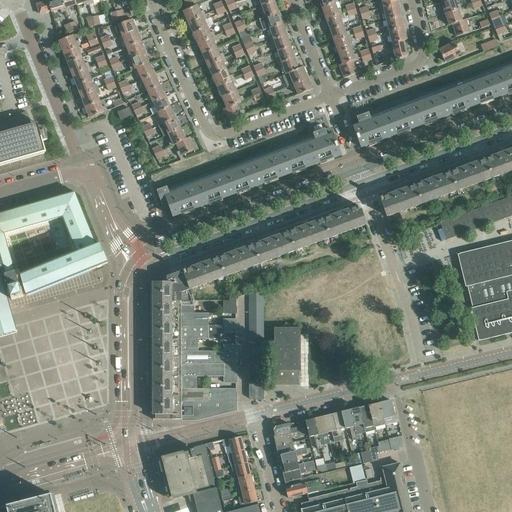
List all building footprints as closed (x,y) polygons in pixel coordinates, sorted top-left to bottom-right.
[(51,12),(60,9),(61,13),(66,12),(62,0),(47,0),(48,1),(51,10),(51,12)] [(69,7),(76,5),(74,0),(62,0),(66,12),(71,10),(69,7)] [(379,4),(380,9),(400,5),(400,4),(398,4),(397,0),(381,0),(382,3),(379,4)] [(448,0),(442,2),(445,13),(443,13),(444,14),(461,8),(460,4),(456,5),(454,0),(448,0)] [(39,14),(51,10),(48,1),(36,4),(39,14)] [(213,5),(215,10),(223,7),(221,1),(213,5)] [(261,13),(262,18),(280,12),(279,11),(278,12),(274,1),(262,6),(264,12),(261,13)] [(480,1),(472,4),(474,9),(482,6),(480,1)] [(227,6),(229,11),(237,8),(235,3),(227,6)] [(324,19),(325,19),(342,13),(340,8),(337,10),(334,3),(322,8),(326,18),(324,19)] [(187,23),(205,15),(203,10),(200,12),(197,5),(183,11),(188,22),(186,22),(187,23)] [(400,5),(380,9),(381,14),(385,13),(386,20),(401,16),(398,6),(400,5)] [(359,9),(360,14),(369,12),(367,6),(359,9)] [(223,7),(215,10),(217,15),(226,12),(223,7)] [(461,8),(444,14),(444,15),(445,14),(449,25),(452,24),(461,21),(459,14),(463,13),(461,8)] [(489,14),(491,19),(499,16),(497,11),(489,14)] [(267,22),(270,28),(282,24),(278,13),(280,13),(280,12),(262,18),(264,23),(267,22)] [(327,20),(330,30),(343,26),(340,19),(344,18),(342,13),(325,19),(325,20),(327,20)] [(188,23),(193,33),(207,27),(204,21),(207,19),(205,15),(187,23),(187,24),(188,23)] [(98,16),(92,17),(94,26),(105,23),(104,18),(99,19),(98,16)] [(384,27),(385,32),(405,28),(405,27),(403,27),(401,16),(386,20),(388,26),(384,27)] [(501,21),(499,16),(491,19),(493,24),(501,21)] [(117,33),(119,38),(138,30),(137,29),(136,30),(132,19),(118,25),(120,32),(117,33)] [(234,23),(236,28),(244,24),(242,19),(234,23)] [(452,24),(456,36),(469,32),(473,31),(471,26),(468,27),(465,19),(461,21),(452,24)] [(490,25),(487,20),(479,23),(481,28),(490,25)] [(74,21),(69,23),(72,32),(78,29),(74,21)] [(493,24),(495,30),(503,27),(504,27),(502,21),(501,21),(493,24)] [(72,32),(69,23),(64,25),(67,34),(72,32)] [(222,27),(225,32),(233,28),(230,23),(222,27)] [(236,28),(239,33),(247,30),(244,24),(236,28)] [(269,36),(270,41),(288,35),(287,34),(286,34),(282,24),(270,28),(272,35),(269,36)] [(333,41),(333,42),(350,36),(348,31),(345,32),(343,26),(330,30),(334,41),(333,41)] [(196,44),(215,36),(213,32),(210,33),(207,27),(193,33),(197,43),(196,44)] [(495,30),(497,35),(506,32),(503,27),(495,30)] [(233,28),(225,32),(227,37),(235,33),(233,28)] [(405,28),(385,32),(386,37),(390,36),(392,43),(403,40),(406,40),(404,29),(405,28)] [(124,41),(126,47),(141,42),(137,32),(138,31),(138,30),(119,38),(120,42),(124,41)] [(86,37),(88,42),(96,38),(94,33),(86,37)] [(61,52),(62,53),(77,46),(77,47),(81,45),(79,40),(75,42),(73,35),(59,41),(63,51),(61,52)] [(100,38),(102,44),(110,40),(108,35),(100,38)] [(275,44),(278,51),(290,47),(286,36),(288,36),(288,35),(270,41),(272,45),(275,44)] [(198,45),(203,54),(216,48),(214,42),(217,41),(215,36),(196,44),(197,45),(198,45)] [(249,36),(241,39),(244,45),(252,41),(249,36)] [(335,42),(339,53),(351,48),(348,42),(352,40),(350,36),(333,42),(333,43),(335,42)] [(96,38),(88,42),(90,47),(98,44),(96,38)] [(102,44),(104,49),(112,46),(110,40),(102,44)] [(407,57),(403,40),(392,43),(393,48),(391,49),(392,50),(393,49),(395,59),(407,57)] [(497,43),(495,40),(480,45),(483,52),(498,46),(497,43)] [(244,45),(246,50),(254,46),(252,41),(244,45)] [(125,55),(127,59),(146,52),(146,51),(144,52),(141,42),(126,47),(129,53),(125,55)] [(448,46),(439,50),(445,62),(461,54),(455,42),(449,45),(449,43),(447,44),(448,46)] [(232,48),(234,53),(242,49),(240,44),(232,48)] [(371,48),(373,54),(381,51),(380,45),(371,48)] [(82,57),(77,47),(77,46),(62,53),(63,53),(68,63),(82,57)] [(88,55),(100,50),(99,46),(87,51),(88,55)] [(246,50),(248,55),(256,52),(254,46),(246,50)] [(276,59),(278,63),(296,57),(295,57),(294,57),(290,47),(278,51),(280,57),(276,59)] [(206,65),(206,66),(225,57),(223,53),(219,54),(216,48),(203,54),(207,64),(206,65)] [(339,53),(343,64),(352,61),(355,60),(358,58),(357,54),(353,55),(351,48),(339,53)] [(242,49),(234,53),(236,58),(244,55),(242,49)] [(360,52),(361,57),(370,55),(368,49),(360,52)] [(146,52),(127,59),(129,64),(132,63),(135,69),(137,69),(136,68),(149,64),(145,53),(147,53),(146,52)] [(256,52),(248,55),(251,61),(259,58),(256,52)] [(95,58),(97,64),(105,60),(103,55),(95,58)] [(70,74),(89,67),(87,62),(84,64),(82,57),(68,63),(72,73),(70,74)] [(111,65),(119,62),(117,57),(109,60),(111,65)] [(208,66),(212,76),(226,70),(223,64),(227,62),(225,57),(206,66),(206,67),(208,66)] [(296,57),(278,63),(280,68),(283,67),(286,74),(289,73),(298,69),(294,59),(296,58),(296,57)] [(105,60),(97,64),(99,69),(107,65),(105,60)] [(511,60),(490,69),(500,96),(507,94),(511,92),(511,60)] [(344,78),(357,73),(352,61),(343,64),(339,65),(344,78)] [(121,67),(119,62),(111,65),(113,71),(121,67)] [(253,67),(255,72),(264,68),(261,63),(253,67)] [(154,74),(149,64),(136,68),(137,69),(140,76),(137,78),(139,82),(156,74),(155,73),(154,74)] [(241,70),(243,75),(251,71),(249,66),(241,70)] [(91,71),(89,67),(70,74),(71,75),(72,75),(76,85),(90,79),(88,73),(91,71)] [(288,81),(290,85),(309,77),(308,77),(307,77),(303,67),(298,69),(289,73),(291,79),(288,81)] [(255,72),(258,77),(266,73),(264,68),(255,72)] [(490,69),(463,79),(473,107),(480,104),(485,102),(488,101),(493,99),(500,96),(490,69)] [(215,86),(216,87),(234,79),(232,74),(229,76),(226,70),(212,76),(217,86),(215,86)] [(251,71),(243,75),(246,80),(254,76),(251,71)] [(144,85),(147,91),(159,85),(155,75),(156,74),(139,82),(141,86),(144,85)] [(104,80),(106,85),(114,82),(112,77),(104,80)] [(309,77),(290,85),(292,90),(295,88),(298,95),(312,89),(308,79),(309,78),(309,77)] [(79,95),(79,96),(98,89),(96,84),(93,85),(90,79),(76,85),(80,95),(79,95)] [(218,87),(222,97),(236,91),(233,85),(236,83),(234,79),(216,87),(216,88),(218,87)] [(457,81),(435,89),(445,117),(452,114),(457,112),(461,111),(466,109),(473,107),(463,79),(457,81)] [(118,83),(120,89),(128,85),(126,80),(118,83)] [(116,87),(114,82),(106,85),(108,91),(116,87)] [(120,89),(122,94),(131,90),(128,85),(120,89)] [(147,99),(149,104),(166,95),(166,94),(164,95),(159,85),(147,91),(150,97),(147,99)] [(264,90),(266,96),(274,92),(272,87),(264,90)] [(251,91),(253,96),(261,93),(259,88),(251,91)] [(81,96),(85,107),(99,101),(97,95),(100,93),(98,89),(79,96),(80,97),(81,96)] [(435,89),(407,100),(417,127),(424,125),(429,123),(433,121),(438,119),(445,117),(435,89)] [(225,107),(225,108),(227,108),(236,104),(241,102),(244,100),(242,96),(239,97),(236,91),(222,97),(226,107),(225,107)] [(266,96),(268,101),(276,97),(274,92),(266,96)] [(261,93),(253,96),(255,101),(263,98),(261,93)] [(155,106),(158,113),(170,107),(165,97),(166,96),(166,95),(149,104),(152,108),(155,106)] [(123,104),(121,99),(113,102),(115,108),(123,104)] [(357,118),(352,120),(354,127),(353,127),(361,147),(361,148),(369,145),(382,140),(389,137),(396,135),(401,133),(405,132),(410,130),(417,127),(407,100),(379,110),(368,114),(364,116),(364,115),(357,118)] [(99,101),(85,107),(89,116),(88,117),(88,118),(89,117),(90,118),(104,112),(107,111),(105,106),(102,107),(99,101)] [(131,106),(134,111),(141,107),(139,102),(131,106)] [(222,110),(223,111),(224,110),(229,121),(242,116),(245,114),(243,109),(240,111),(236,104),(227,108),(225,108),(224,109),(222,110)] [(134,111),(136,116),(144,112),(141,107),(134,111)] [(170,107),(158,113),(161,119),(158,121),(160,125),(176,117),(176,116),(175,117),(170,107)] [(129,108),(118,112),(120,117),(120,119),(131,115),(129,108)] [(0,175),(46,162),(43,153),(46,152),(43,141),(47,140),(48,140),(45,130),(44,130),(40,131),(38,123),(31,124),(29,118),(26,112),(0,122),(0,175)] [(165,128),(168,134),(180,128),(175,118),(177,118),(176,117),(160,125),(162,130),(165,128)] [(144,132),(152,128),(149,123),(142,127),(144,132)] [(154,134),(152,128),(144,132),(146,137),(154,134)] [(174,145),(176,144),(185,139),(180,128),(168,134),(171,140),(168,142),(170,147),(174,145)] [(314,134),(303,138),(313,165),(320,163),(333,158),(341,155),(333,134),(332,135),(330,128),(324,130),(318,132),(314,134)] [(176,144),(180,151),(176,152),(179,157),(182,155),(194,149),(188,137),(185,139),(176,144)] [(303,138),(275,148),(285,176),(292,173),(297,171),(301,170),(313,165),(303,138)] [(154,154),(162,150),(160,145),(152,149),(154,154)] [(272,149),(247,158),(258,186),(264,184),(269,182),(273,180),(278,178),(285,176),(275,148),(272,149)] [(511,149),(484,159),(491,178),(511,170),(511,149)] [(165,155),(162,150),(154,154),(157,159),(165,155)] [(247,158),(219,169),(229,196),(236,194),(241,192),(245,191),(250,189),(256,186),(258,186),(247,158)] [(491,178),(484,159),(450,172),(457,191),(491,178)] [(196,177),(191,179),(202,207),(208,204),(214,202),(217,201),(222,199),(229,196),(219,169),(196,177)] [(450,172),(415,185),(422,204),(457,191),(450,172)] [(158,192),(155,193),(159,206),(168,202),(173,217),(181,214),(194,209),(202,207),(191,179),(166,188),(162,190),(160,190),(157,191),(158,192)] [(422,204),(415,185),(380,198),(386,217),(387,217),(422,204)] [(100,243),(96,245),(95,243),(75,192),(0,213),(0,336),(17,331),(14,320),(11,312),(8,300),(11,299),(11,300),(18,298),(23,297),(23,295),(26,295),(26,296),(108,263),(100,243)] [(511,195),(440,222),(447,239),(511,215),(511,195)] [(359,206),(323,219),(330,238),(366,224),(359,206)] [(323,219),(288,232),(295,251),(330,238),(323,219)] [(253,245),(260,264),(295,251),(288,232),(253,245)] [(459,254),(458,254),(465,287),(467,286),(472,308),(471,308),(478,341),(480,340),(511,332),(511,240),(459,254)] [(253,245),(218,258),(225,277),(260,264),(253,245)] [(218,258),(183,270),(190,289),(225,277),(218,258)] [(167,282),(152,282),(152,313),(194,313),(194,301),(195,301),(192,295),(190,295),(188,290),(190,289),(183,270),(181,271),(167,277),(167,282)] [(78,278),(62,282),(64,292),(81,287),(78,278)] [(249,299),(263,299),(263,288),(249,293),(249,299)] [(236,307),(236,298),(229,301),(224,301),(224,314),(236,314),(236,307)] [(194,313),(152,313),(152,326),(208,326),(208,313),(194,313)] [(208,326),(152,326),(152,339),(198,339),(208,339),(224,339),(224,332),(236,332),(236,326),(224,326),(208,326)] [(267,385),(268,385),(298,385),(299,385),(299,371),(300,371),(300,370),(300,343),(300,329),(300,328),(274,328),(274,329),(274,343),(274,347),(268,347),(267,347),(267,385)] [(198,339),(152,339),(152,351),(198,351),(198,339)] [(198,351),(152,351),(152,364),(236,364),(236,358),(236,351),(224,351),(198,351)] [(236,364),(152,364),(152,377),(197,376),(224,376),(237,376),(237,370),(236,370),(236,364)] [(263,371),(249,371),(249,377),(249,398),(251,400),(264,400),(264,377),(263,377),(263,371)] [(197,376),(152,377),(153,389),(197,389),(197,376)] [(197,389),(153,389),(153,402),(181,401),(193,401),(207,401),(237,402),(237,394),(236,394),(236,389),(197,389)] [(398,421),(397,415),(395,416),(391,400),(386,401),(385,401),(381,401),(381,403),(380,403),(383,419),(390,417),(391,423),(398,421)] [(181,401),(153,402),(153,414),(155,414),(155,419),(153,419),(153,420),(172,419),(172,420),(182,420),(182,416),(181,401)] [(193,416),(182,416),(182,420),(196,420),(237,410),(236,407),(237,406),(237,402),(207,401),(193,401),(193,416)] [(368,406),(369,406),(374,427),(385,425),(383,419),(380,403),(379,403),(379,402),(373,403),(374,404),(368,406)] [(374,430),(374,427),(369,406),(368,406),(367,405),(361,406),(362,407),(359,408),(365,432),(374,430)] [(353,410),(350,410),(356,435),(365,432),(359,408),(357,407),(354,408),(353,410)] [(356,435),(350,410),(347,411),(347,410),(342,411),(342,412),(341,412),(345,428),(349,427),(352,440),(357,439),(356,435)] [(335,414),(332,415),(339,441),(343,440),(341,429),(345,428),(341,412),(341,413),(339,412),(336,412),(335,414)] [(339,441),(332,415),(330,415),(328,414),(325,415),(324,417),(323,417),(327,433),(331,432),(334,443),(339,441)] [(329,438),(327,433),(323,417),(321,416),(318,417),(317,418),(314,419),(321,446),(325,445),(324,439),(329,438)] [(321,448),(321,446),(314,419),(311,420),(310,419),(307,420),(306,421),(305,421),(309,437),(314,436),(317,449),(321,448)] [(274,430),(276,437),(300,431),(299,427),(290,429),(289,424),(276,427),(274,430)] [(276,445),(277,446),(292,442),(291,438),(306,435),(305,430),(300,431),(276,437),(274,437),(275,440),(274,441),(275,445),(276,445)] [(402,436),(388,439),(388,440),(391,450),(396,449),(405,447),(402,436)] [(232,454),(244,450),(240,437),(222,442),(223,442),(224,448),(230,446),(232,453),(232,454)] [(279,455),(300,450),(310,448),(309,443),(293,447),(292,442),(277,446),(277,447),(276,449),(277,452),(278,453),(279,455)] [(379,448),(369,450),(369,451),(372,462),(378,460),(376,453),(380,452),(379,448)] [(235,467),(247,463),(244,450),(232,454),(232,453),(227,454),(229,463),(230,463),(231,467),(235,466),(235,467)] [(281,464),(297,460),(296,456),(301,455),(300,450),(279,455),(279,458),(278,459),(279,463),(281,463),(281,464)] [(364,464),(372,462),(369,451),(361,453),(362,458),(363,462),(364,464)] [(187,487),(189,494),(188,494),(190,501),(194,504),(196,503),(197,511),(259,511),(258,504),(229,511),(222,511),(216,486),(209,487),(201,455),(187,458),(187,459),(185,452),(162,458),(170,491),(187,487)] [(209,487),(216,486),(208,453),(206,454),(201,455),(209,487)] [(215,472),(221,470),(219,462),(217,457),(211,458),(213,464),(215,472)] [(282,470),(283,473),(314,466),(313,461),(298,465),(297,460),(281,464),(281,465),(280,465),(281,471),(282,470)] [(238,479),(250,476),(247,463),(235,467),(238,479)] [(366,480),(356,483),(357,487),(308,499),(308,501),(300,503),(302,509),(301,509),(301,511),(411,511),(404,480),(400,463),(382,467),(385,477),(380,478),(381,481),(367,484),(366,480)] [(300,474),(306,473),(315,470),(314,466),(283,473),(284,476),(283,477),(284,480),(285,481),(285,482),(301,479),(300,474)] [(241,491),(254,488),(250,476),(238,479),(241,491)] [(287,498),(306,493),(325,489),(324,484),(306,488),(304,483),(285,487),(287,498)] [(241,506),(257,502),(254,488),(241,491),(243,497),(238,498),(241,506)] [(236,493),(230,494),(221,497),(223,502),(233,499),(232,497),(236,496),(236,493)] [(57,511),(53,494),(36,498),(0,507),(0,511),(57,511)]
